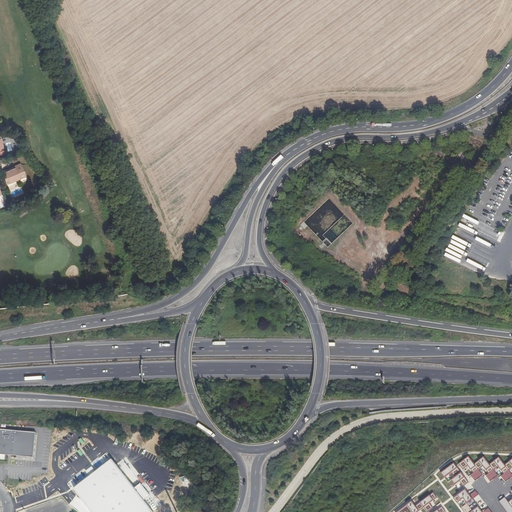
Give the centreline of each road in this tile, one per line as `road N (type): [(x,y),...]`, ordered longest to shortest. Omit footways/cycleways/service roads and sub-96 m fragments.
road 1 (trunk): [(0,375),(257,368),(511,379)]
road 2 (trunk): [(511,351),(141,349),(0,357)]
road 3 (primary): [(273,272),(261,223),(293,162),(337,139),(440,130),(511,91)]
road 4 (primary): [(511,63),(487,91),(436,120),(336,130),(277,164)]
road 5 (trunk): [(277,164),(259,179),(194,284),(120,319)]
road 6 (trunk): [(511,335),(342,311),(302,297)]
road 7 (trunk): [(305,417),(331,405),(511,397)]
road 8 (primary): [(203,302),(188,364),(211,429)]
road 9 (primary): [(305,417),(322,356),(302,297)]
road 10 (trunk): [(120,319),(0,338)]
